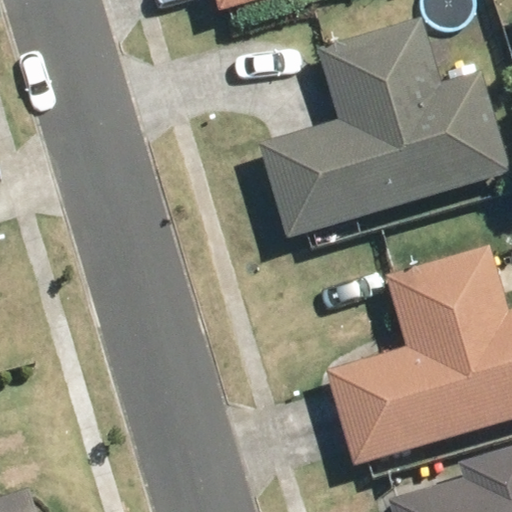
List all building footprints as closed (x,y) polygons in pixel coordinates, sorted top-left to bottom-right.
[(207,0),(213,20),(278,0),(207,0)] [(284,250),(510,180),(480,81),(439,94),(417,25),(313,57),(335,130),(255,155),(284,250)] [(315,382),(319,397),(342,479),(511,432),(511,320),(510,321),(492,253),(377,285),(397,359),(315,382)] [(511,511),(511,450),(450,468),(455,488),(379,509),(379,511),(511,511)] [(0,511),(23,511),(20,499),(0,503),(0,511)]
